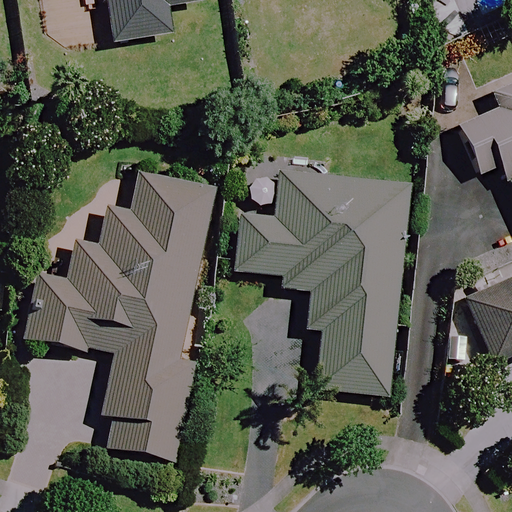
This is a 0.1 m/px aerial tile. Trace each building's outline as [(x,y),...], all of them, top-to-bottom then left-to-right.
[(202,7),(201,0),(105,0),(112,49),(171,41),(167,11),(202,7)] [(511,100),(501,106),(504,113),(458,134),(479,180),(499,171),(511,198),(511,100)] [(214,196),(139,179),(130,221),(105,215),(97,252),(79,248),(71,286),(38,279),(23,345),(113,365),(94,452),(174,470),(197,369),(177,365),(214,196)] [(233,278),(278,282),(276,297),(307,300),(304,334),(320,336),(314,396),(388,403),(409,192),(279,179),(274,226),(239,223),(233,278)] [(511,285),(465,306),(493,371),(511,362),(511,285)]
